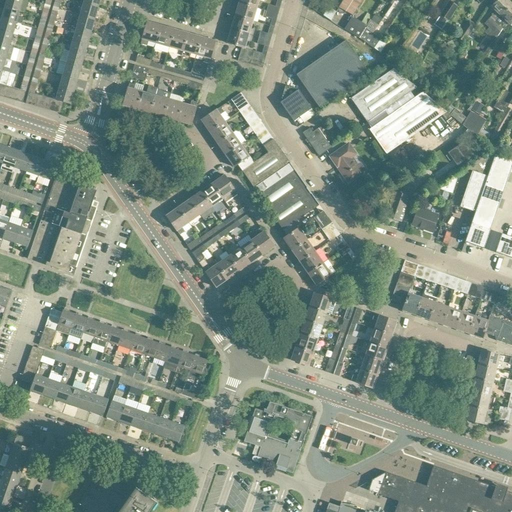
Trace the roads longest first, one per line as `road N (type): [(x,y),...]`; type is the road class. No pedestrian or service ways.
road 1 (residential): [(398,248),(350,228),(268,112),(293,0)]
road 2 (residential): [(380,412),(409,329),(476,352)]
road 3 (residential): [(380,412),(244,361)]
road 4 (residential): [(86,144),(128,6)]
road 5 (residential): [(205,310),(278,258),(307,300)]
road 6 (residential): [(200,474),(67,429)]
road 7 (residential): [(511,457),(380,412)]
road 8 (residential): [(139,216),(213,163),(194,131)]
road 9 (residential): [(225,0),(216,31),(128,6)]
road 10 (residential): [(200,474),(244,361)]
road 11 (residential): [(511,286),(398,248)]
